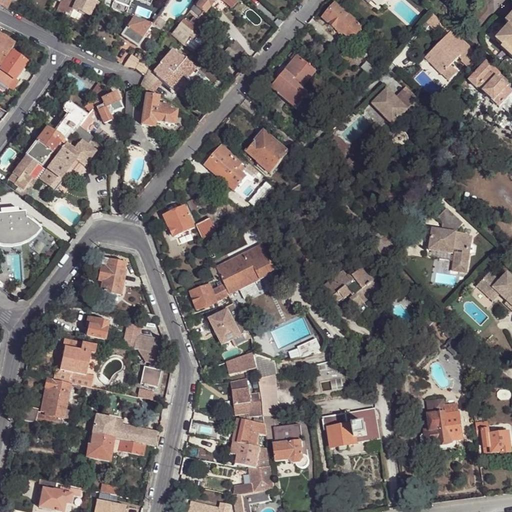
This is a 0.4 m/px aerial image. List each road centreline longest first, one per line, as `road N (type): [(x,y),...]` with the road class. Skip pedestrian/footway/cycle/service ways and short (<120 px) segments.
road 1 (residential): [(124,230),(316,0)]
road 2 (residential): [(124,230),(148,259),(187,369),(157,511)]
road 3 (unknown): [(401,511),(394,439),(368,362),(292,286)]
road 4 (unknown): [(229,104),(281,136),(307,140),(401,64)]
road 5 (residential): [(21,332),(92,239),(124,230)]
